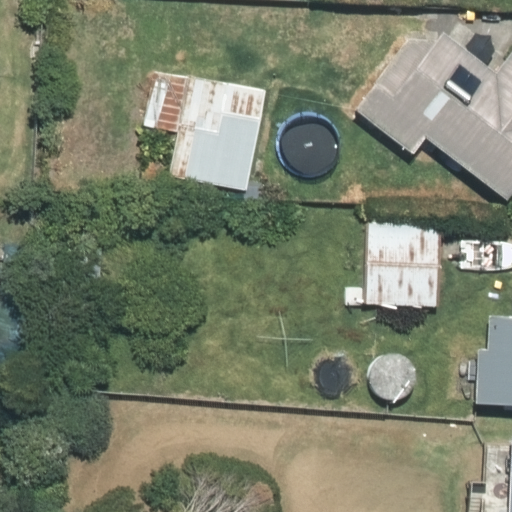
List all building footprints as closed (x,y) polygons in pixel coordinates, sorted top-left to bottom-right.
[(424,132),(505,194),(511,184),(511,45),(494,69),(440,27),(428,43),(412,30),(353,106),(410,150),(424,132)] [(127,66),(123,85),(139,88),(143,70),(127,66)] [(262,86),(148,68),(139,123),(177,130),(170,174),(246,186),(262,86)] [(127,199),(125,220),(150,223),(151,202),(127,199)] [(338,259),(338,206),(310,206),(310,259),(338,259)] [(265,219),(263,249),(295,251),(297,221),(265,219)] [(366,220),(365,301),(435,301),(436,221),(366,220)] [(72,244),(69,292),(95,294),(98,246),(72,244)] [(475,342),(472,399),(511,400),(511,280),(509,311),(484,310),(483,343),(475,342)]
